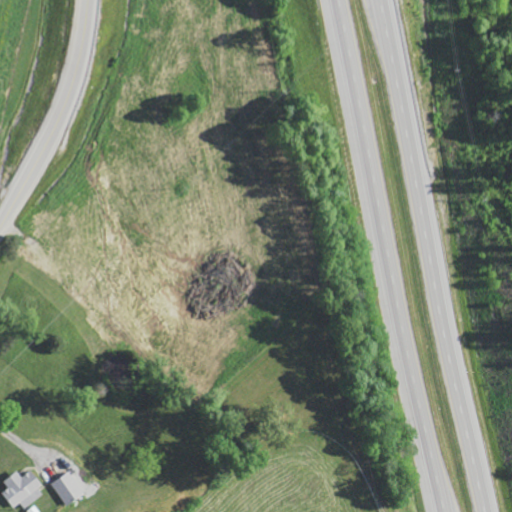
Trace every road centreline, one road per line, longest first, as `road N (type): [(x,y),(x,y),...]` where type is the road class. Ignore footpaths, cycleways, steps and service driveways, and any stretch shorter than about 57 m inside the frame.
road 1 (trunk): [(336,0),(445,511)]
road 2 (trunk): [(488,511),(379,0)]
road 3 (secondary): [(0,226),(53,124),(78,54),(85,0)]
